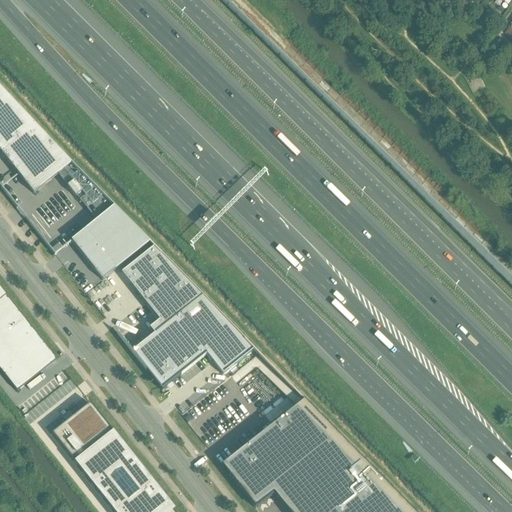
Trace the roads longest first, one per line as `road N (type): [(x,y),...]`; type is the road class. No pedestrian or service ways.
road 1 (motorway): [(0,0),(334,346),(507,511)]
road 2 (motorway): [(38,0),(511,468)]
road 3 (motorway): [(511,379),(129,0)]
road 4 (motorway): [(511,326),(184,0)]
road 5 (tertiary): [(217,511),(0,238)]
